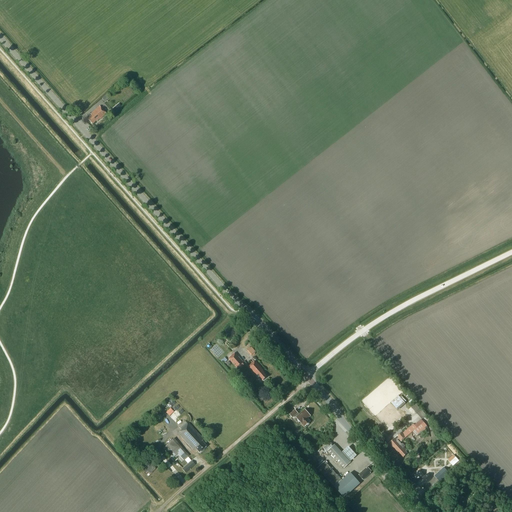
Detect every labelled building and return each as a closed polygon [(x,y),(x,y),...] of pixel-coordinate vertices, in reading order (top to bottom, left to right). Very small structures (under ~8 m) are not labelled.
[(88,119),(92,124),(96,120),(97,121),(100,119),(106,114),(99,106),(91,114),(92,115),(88,119)] [(251,355),(256,351),(252,346),(247,350),(251,355)] [(242,363),(243,362),(235,353),(229,359),(237,368),(238,367),(240,369),(245,365),(242,363)] [(259,378),(261,378),(263,380),(267,377),(264,373),(263,371),(263,370),(255,361),(249,366),(259,378)] [(391,402),(398,409),(407,402),(400,394),(391,402)] [(310,422),(307,418),(310,415),(305,410),(299,415),(298,414),(298,413),(295,410),(290,415),(293,418),(296,415),(297,417),(296,418),(302,424),(302,423),(305,426),(310,422)] [(418,434),(427,426),(421,419),(414,425),(413,424),(403,433),(402,431),(388,443),(393,449),(394,448),(398,452),(397,453),(398,455),(400,454),(403,458),(408,453),(405,451),(406,450),(404,447),(405,446),(402,444),(401,445),(397,440),(398,439),(400,442),(414,430),(418,434)] [(196,450),(200,454),(207,447),(202,442),(204,441),(189,424),(178,434),(193,449),(196,450)] [(174,438),(164,447),(175,459),(177,457),(182,462),(189,456),(174,438)] [(351,462),(335,444),(328,451),(344,469),(351,462)] [(184,467),(182,469),(186,473),(188,471),(195,465),(192,460),(184,467)] [(146,472),(155,464),(155,463),(153,461),(152,461),(143,469),(144,470),(146,472)] [(342,497),(358,482),(352,475),(344,482),(325,461),(317,468),(334,487),(335,487),(337,489),(336,490),(342,497)] [(440,482),(449,473),(444,467),(434,476),(440,482)] [(372,471),(369,468),(368,469),(367,468),(359,475),(364,480),(371,474),(370,472),(372,471)] [(427,473),(424,476),(419,471),(411,478),(412,479),(410,480),(413,484),(415,482),(416,483),(422,478),(426,483),(432,478),(427,473)]
